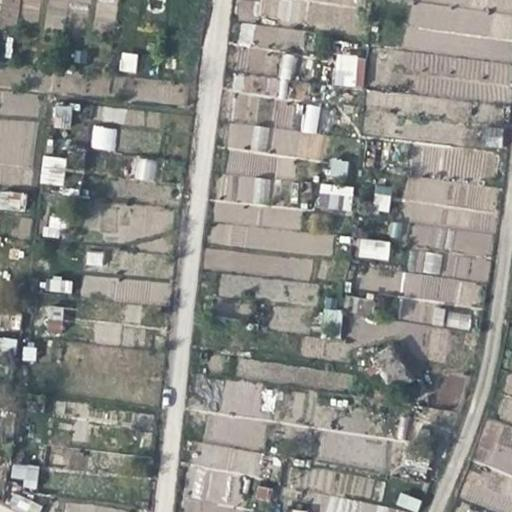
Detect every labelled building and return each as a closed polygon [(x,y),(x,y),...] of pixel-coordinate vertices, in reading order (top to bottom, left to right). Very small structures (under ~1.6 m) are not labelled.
[(277,0),(279,18),(301,17),(299,0),(277,0)] [(241,47),(303,48),(304,27),(241,26),(241,47)] [(135,73),(138,54),(121,52),(119,70),(135,73)] [(363,87),(365,55),(335,54),(334,86),(363,87)] [(288,125),(293,104),(281,102),(276,122),(288,125)] [(304,104),(301,130),(274,128),(272,156),(321,160),(324,133),(317,133),(319,105),(304,104)] [(71,128),(71,105),(53,105),(53,128),(71,128)] [(90,149),(114,151),(116,128),(92,125),(90,149)] [(251,126),(250,153),(231,152),(230,170),(271,172),(272,156),(266,155),(268,126),(251,126)] [(43,155),(39,183),(63,187),(67,158),(43,155)] [(138,157),(134,178),(153,182),(157,161),(138,157)] [(329,159),(328,176),(347,177),(348,160),(329,159)] [(236,203),(269,203),(269,177),(236,176),(236,203)] [(351,210),(352,186),(318,185),(317,209),(351,210)] [(377,186),(371,209),(386,213),(391,190),(377,186)] [(0,208),(25,211),(27,194),(0,191),(0,208)] [(388,258),(389,240),(358,239),(358,258),(388,258)] [(340,337),(341,309),(322,308),(321,337),(340,337)] [(447,326),(470,328),(471,314),(449,312),(447,326)] [(511,426),(503,424),(489,467),(511,474),(511,426)] [(12,464),(10,482),(37,485),(39,466),(12,464)] [(405,511),(323,492),(317,511),(405,511)] [(400,492),(395,505),(414,511),(416,511),(421,500),(400,492)] [(18,511),(38,511),(42,504),(14,494),(8,508),(18,511)]
